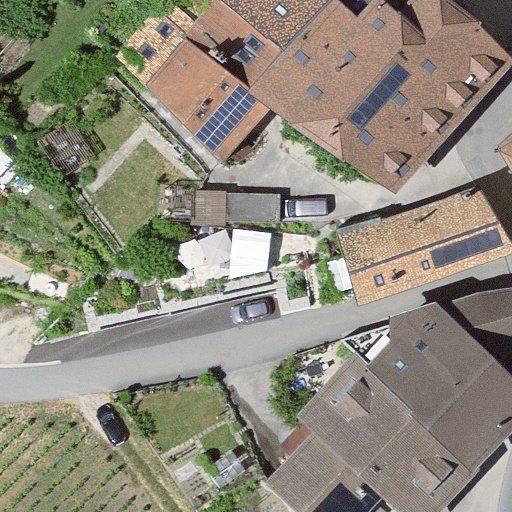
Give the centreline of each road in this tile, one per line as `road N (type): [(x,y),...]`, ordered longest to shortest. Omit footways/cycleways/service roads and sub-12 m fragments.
road 1 (residential): [(511,276),(63,392),(0,388)]
road 2 (residential): [(511,102),(457,151),(511,235)]
